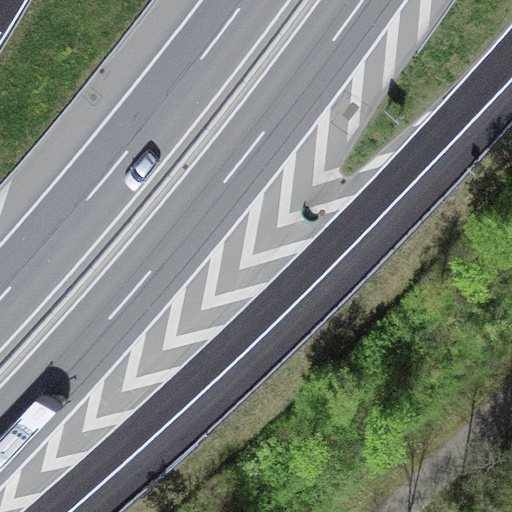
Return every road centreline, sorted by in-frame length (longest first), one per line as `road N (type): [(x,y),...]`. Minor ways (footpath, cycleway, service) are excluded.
road 1 (motorway): [(45,511),(344,230),(511,51)]
road 2 (motorway): [(0,436),(187,227),(360,0)]
road 3 (motorway): [(244,0),(0,297)]
road 4 (track): [(396,511),(511,403)]
